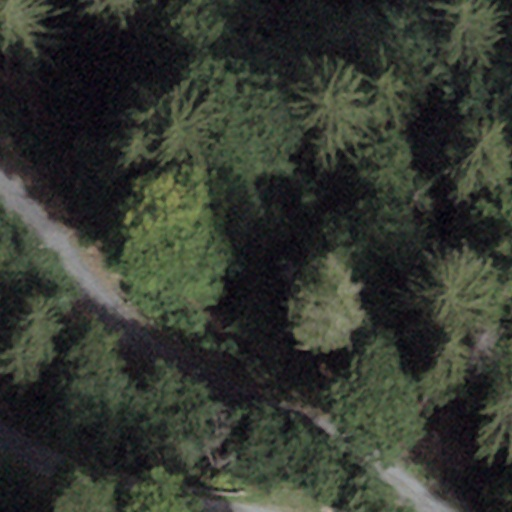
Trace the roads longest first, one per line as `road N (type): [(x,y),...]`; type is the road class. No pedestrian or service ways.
road 1 (track): [(0,205),(128,345),(322,420),(429,511)]
road 2 (track): [(227,511),(83,480),(0,420)]
